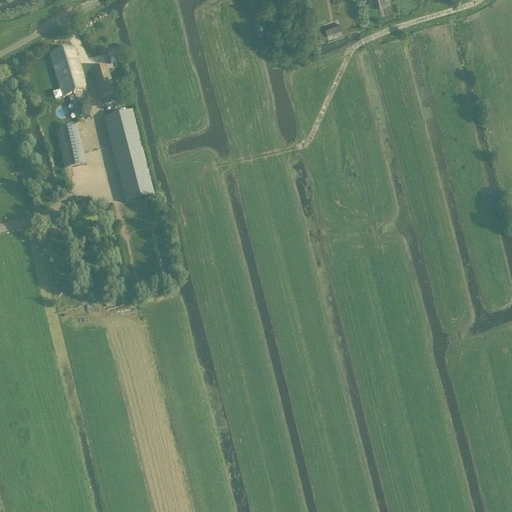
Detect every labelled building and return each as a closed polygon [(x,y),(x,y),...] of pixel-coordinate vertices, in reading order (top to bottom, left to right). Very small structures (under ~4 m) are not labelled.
[(389,0),(369,0),(372,8),(391,5),(389,0)] [(328,39),(343,34),(339,24),(325,29),(328,39)] [(73,47),(51,54),(57,75),(57,76),(64,98),(73,95),(76,104),(82,101),(80,93),(87,91),(73,47)] [(118,50),(107,53),(109,59),(120,55),(118,50)] [(100,99),(115,94),(107,66),(91,71),(100,99)] [(81,120),(90,117),(92,107),(85,100),(82,101),(76,104),(74,113),(81,120)] [(126,205),(154,198),(131,113),(104,120),(126,205)] [(77,126),(56,131),(65,170),(85,165),(96,163),(91,136),(79,138),(77,126)] [(41,190),(36,191),(37,194),(39,200),(39,202),(45,200),(42,191),(41,190)]
